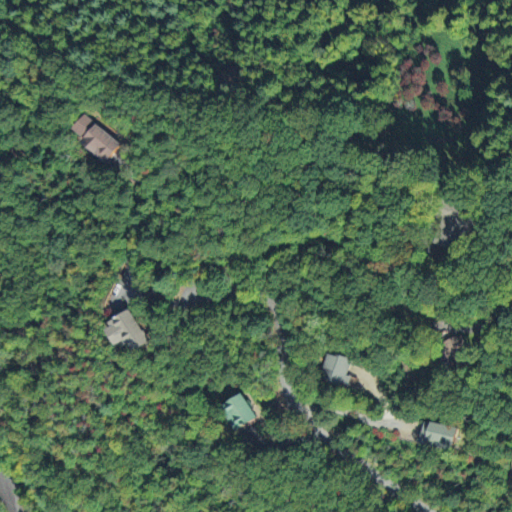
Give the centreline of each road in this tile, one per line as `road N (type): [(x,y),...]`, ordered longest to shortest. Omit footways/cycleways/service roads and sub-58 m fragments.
road 1 (residential): [(431,511),(300,415),(287,396),(278,306),(235,292),(190,294)]
road 2 (residential): [(511,310),(482,327),(449,320),(418,293),(403,256)]
